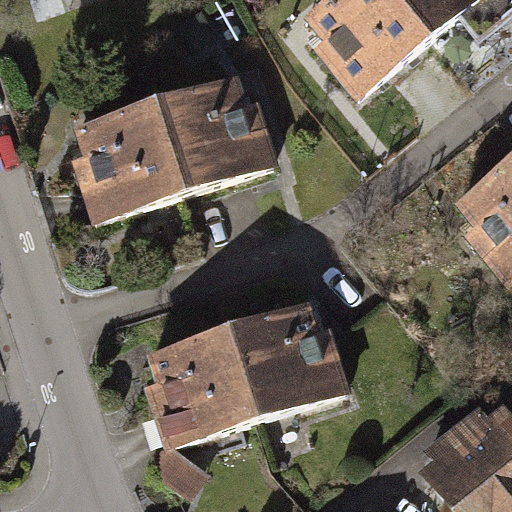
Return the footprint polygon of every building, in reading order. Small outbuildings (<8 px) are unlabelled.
[(423,46),(385,0),(320,0),(299,18),(321,44),(313,51),(356,102),(423,46)] [(385,0),(423,46),(478,0),(385,0)] [(235,77),(147,104),(175,197),(273,166),(253,104),(244,107),(235,77)] [(90,224),(175,197),(147,104),(72,128),(82,160),(71,164),(90,224)] [(511,281),(511,152),(511,151),(450,202),(472,228),(464,235),(507,286),(511,281)] [(307,306),(216,335),(246,427),(346,396),(326,334),(317,336),(307,306)] [(163,454),(246,427),(216,335),(144,358),(154,390),(144,393),(163,454)] [(417,472),(449,511),(511,511),(511,422),(501,409),(489,419),(480,408),(421,455),(428,463),(417,472)]
